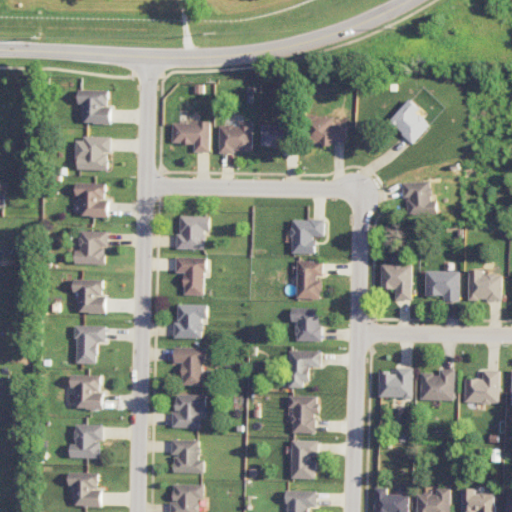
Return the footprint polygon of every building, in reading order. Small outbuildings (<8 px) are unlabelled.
[(78,103),(83,103),(83,123),(111,123),(111,107),(108,107),(108,90),(79,89),(78,103)] [(413,144),(431,124),(418,113),(421,110),(409,99),(388,121),(413,144)] [(346,141),(346,124),(333,123),(333,117),(310,116),(309,143),(332,144),(332,141),(346,141)] [(252,151),(252,120),(239,120),(239,125),(219,125),(219,151),(252,151)] [(210,123),(173,122),(172,143),(194,143),(193,152),(209,152),(210,123)] [(261,146),(283,146),(283,154),(298,154),(298,141),(291,141),(291,125),(261,125),(261,146)] [(108,169),(108,152),(111,152),(110,137),(76,137),(77,170),(108,169)] [(408,215),(438,214),(437,200),(431,201),(430,181),(403,182),(403,198),(407,198),(408,215)] [(106,183),(76,182),(76,196),(81,196),(80,216),(109,216),(109,199),(105,199),(106,183)] [(178,249),(204,249),(205,230),(209,230),(210,216),(179,215),(178,249)] [(316,253),(316,236),(325,236),(325,219),(292,219),(292,253),(316,253)] [(75,263),(105,264),(106,246),(108,246),(108,231),(80,230),(80,249),(75,249),(75,263)] [(205,295),(206,257),(177,257),(176,272),(184,273),(184,294),(205,295)] [(324,260),(298,260),(297,298),(322,299),(322,277),(323,277),(324,260)] [(412,264),(381,263),(381,288),(395,289),(395,299),(411,299),(412,264)] [(502,274),(483,274),(483,269),(469,269),(469,300),(502,300),(502,274)] [(460,271),(426,270),(426,295),(443,296),(443,300),(460,300),(460,271)] [(104,279),(74,279),(74,292),(79,292),(78,312),(106,313),(107,296),(104,296),(104,279)] [(203,338),(203,317),(207,317),(208,304),(176,304),(176,338),(203,338)] [(321,308),(292,308),(292,321),(296,321),(296,341),(322,341),(321,308)] [(98,363),(98,342),(106,342),(107,326),(77,325),(76,363),(98,363)] [(203,385),(204,347),(174,346),(174,362),(182,362),(182,384),(203,385)] [(308,366),(321,367),(321,350),(289,350),(289,387),(307,387),(308,366)] [(413,367),(395,367),(395,372),(379,372),(379,397),(413,397),(413,367)] [(454,400),(455,369),(439,369),(439,373),(421,373),(420,400),(454,400)] [(500,370),(483,370),(483,379),(465,378),(465,402),(499,403),(500,370)] [(103,375),(72,375),(71,388),(76,388),(76,408),(102,409),(103,375)] [(204,428),(204,395),(174,394),(174,427),(204,428)] [(315,433),(316,414),(319,414),(319,396),(291,395),(291,432),(315,433)] [(70,457),(102,458),(103,424),(76,423),(76,443),(71,443),(70,457)] [(204,473),(204,460),(199,459),(200,440),(172,439),(172,455),(174,455),(173,472),(204,473)] [(318,440),(292,440),(292,478),(317,478),(317,457),(318,457),(318,440)] [(101,506),(102,489),(98,489),(99,473),(69,472),(69,485),(74,485),(73,506),(101,506)] [(203,499),(204,484),(172,484),(171,511),(197,511),(198,499),(203,499)] [(408,511),(409,494),(387,494),(387,487),(375,487),(374,511),(408,511)] [(418,493),(417,511),(450,511),(451,488),(437,488),(437,493),(418,493)] [(461,511),(495,511),(495,493),(476,494),(476,488),(461,488),(461,511)] [(308,511),(309,507),(317,507),(317,491),(288,490),(287,511),(308,511)]
